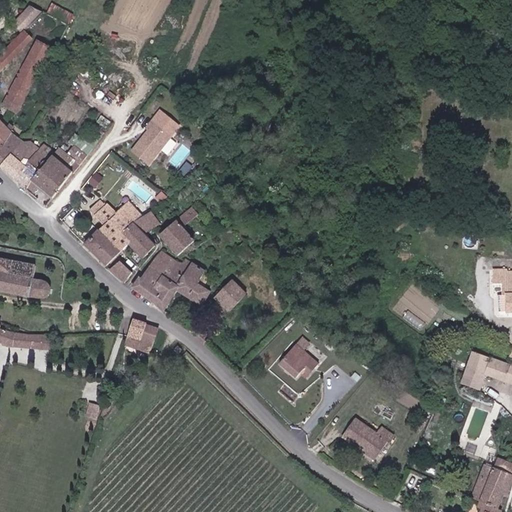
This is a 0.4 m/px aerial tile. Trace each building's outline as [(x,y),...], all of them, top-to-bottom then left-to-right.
[(53,3),(49,9),(64,17),(68,11),(53,3)] [(17,27),(26,34),(46,16),(36,10),(17,27)] [(0,73),(36,40),(26,34),(0,58),(0,73)] [(53,50),(39,42),(0,113),(0,149),(3,153),(0,159),(0,163),(4,167),(22,143),(9,130),(53,50)] [(77,54),(67,48),(64,54),(74,59),(77,54)] [(160,111),(146,128),(148,130),(131,150),(148,164),(179,126),(160,111)] [(23,173),(30,163),(40,150),(31,143),(22,143),(4,167),(18,179),(23,173)] [(40,150),(30,163),(39,171),(33,180),(53,197),(71,174),(43,152),(45,149),(43,147),(40,150)] [(68,158),(81,167),(88,157),(76,148),(68,158)] [(23,173),(33,181),(33,180),(39,171),(30,163),(23,173)] [(96,172),(90,182),(98,186),(103,175),(96,172)] [(23,173),(18,179),(29,187),(33,181),(23,173)] [(91,210),(105,225),(100,230),(121,252),(123,251),(130,244),(131,243),(122,234),(135,224),(144,217),(129,203),(118,213),(103,198),(91,210)] [(192,210),(176,223),(181,229),(197,217),(192,210)] [(161,223),(151,212),(144,217),(135,224),(143,233),(161,223)] [(181,229),(176,223),(160,236),(177,256),(193,242),(181,229)] [(135,224),(122,234),(131,243),(130,244),(136,251),(143,259),(155,247),(143,233),(135,224)] [(121,252),(100,230),(86,244),(107,265),(119,254),(121,252)] [(136,251),(130,244),(123,251),(129,258),(136,251)] [(139,279),(133,288),(166,311),(177,294),(187,276),(179,271),(182,266),(162,253),(143,281),(139,279)] [(119,254),(107,265),(125,282),(135,271),(119,254)] [(0,289),(44,299),(50,295),(51,289),(44,282),(47,269),(0,257),(0,289)] [(187,276),(177,294),(201,309),(210,295),(196,286),(204,274),(185,261),(182,266),(179,271),(187,276)] [(511,272),(508,272),(508,270),(495,270),(495,284),(503,284),(504,295),(507,295),(507,314),(511,313),(511,272)] [(215,300),(230,315),(238,306),(245,312),(251,306),(244,299),(247,297),(232,282),(215,300)] [(498,295),(497,315),(506,314),(506,295),(498,295)] [(140,350),(149,326),(134,320),(126,345),(140,350)] [(0,341),(14,347),(41,349),(42,334),(19,333),(0,328),(2,324),(0,323),(0,341)] [(159,330),(149,326),(140,350),(151,354),(159,330)] [(297,380),(310,366),(310,367),(314,361),(299,347),(282,365),(297,380)] [(483,377),(495,381),(500,365),(471,354),(460,387),(477,393),(483,377)] [(321,367),(314,361),(310,367),(316,372),(321,367)] [(504,384),(510,369),(502,366),(497,382),(504,384)] [(310,367),(304,376),(309,380),(316,372),(310,367)] [(376,434),(355,420),(342,437),(356,448),(359,445),(372,455),(377,449),(381,452),(387,443),(389,445),(394,439),(380,429),(376,434)] [(359,445),(356,448),(374,461),(381,452),(377,449),(372,455),(359,445)] [(487,461),(496,464),(511,471),(511,465),(489,457),(487,461)] [(486,466),(494,469),(496,464),(487,461),(486,466)] [(511,476),(511,471),(496,464),(494,469),(511,476)] [(486,466),(474,498),(483,501),(494,469),(486,466)] [(511,476),(494,469),(483,501),(498,508),(504,496),(508,498),(511,484),(511,476)] [(500,511),(502,510),(498,508),(483,501),(481,507),(485,509),(483,511),(500,511)]
